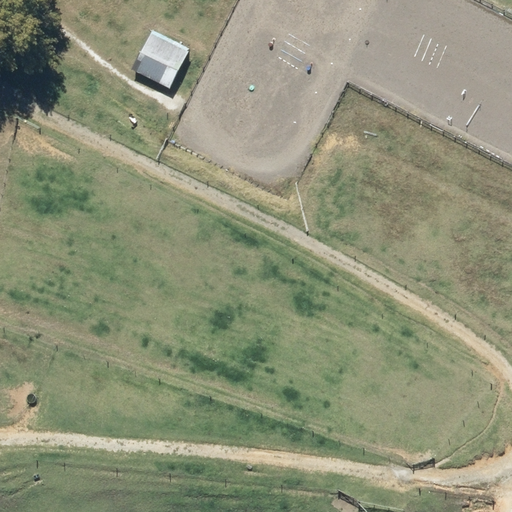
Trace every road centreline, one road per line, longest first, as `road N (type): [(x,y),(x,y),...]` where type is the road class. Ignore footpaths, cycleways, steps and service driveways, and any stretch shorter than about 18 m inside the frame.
road 1 (track): [(0,92),(453,331),(507,393),(511,410)]
road 2 (track): [(511,457),(493,482),(97,435),(0,439)]
